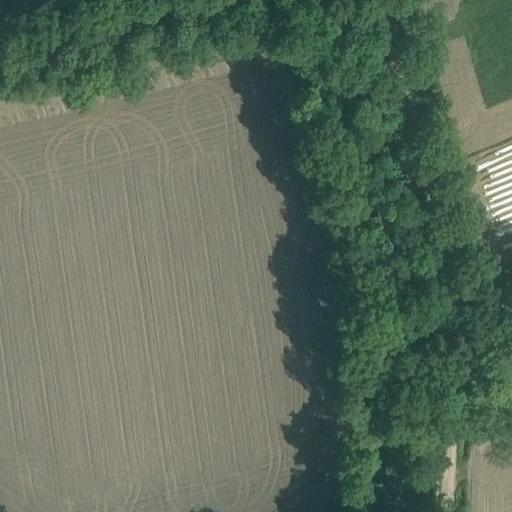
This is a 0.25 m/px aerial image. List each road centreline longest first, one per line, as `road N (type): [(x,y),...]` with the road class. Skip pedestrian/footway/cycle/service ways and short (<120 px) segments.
road 1 (track): [(444,511),(459,316),(381,0)]
road 2 (track): [(0,52),(158,0)]
